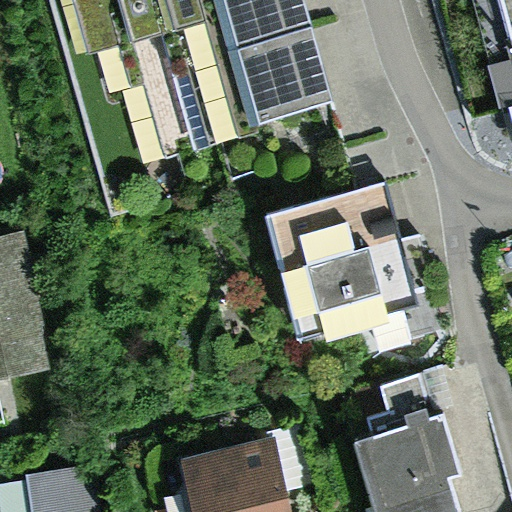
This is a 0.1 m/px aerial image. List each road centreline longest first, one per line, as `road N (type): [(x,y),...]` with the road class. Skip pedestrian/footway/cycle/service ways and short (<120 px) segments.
road 1 (residential): [(385,0),(410,83),(459,171),(494,204)]
road 2 (residential): [(511,417),(472,269),(472,228),(494,204)]
